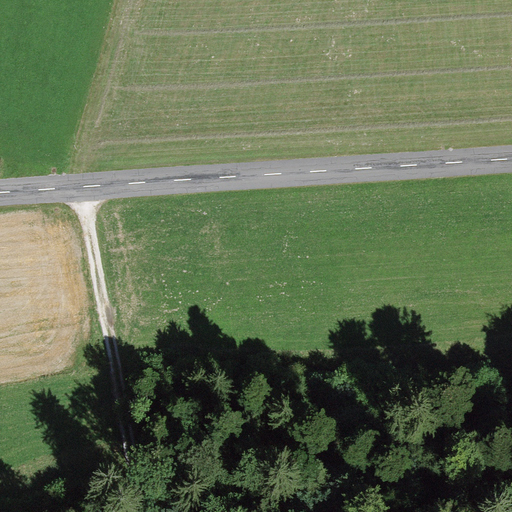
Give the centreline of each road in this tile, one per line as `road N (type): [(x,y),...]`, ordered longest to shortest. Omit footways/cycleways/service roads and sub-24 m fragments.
road 1 (tertiary): [(0,192),(511,158)]
road 2 (track): [(135,511),(83,186)]
